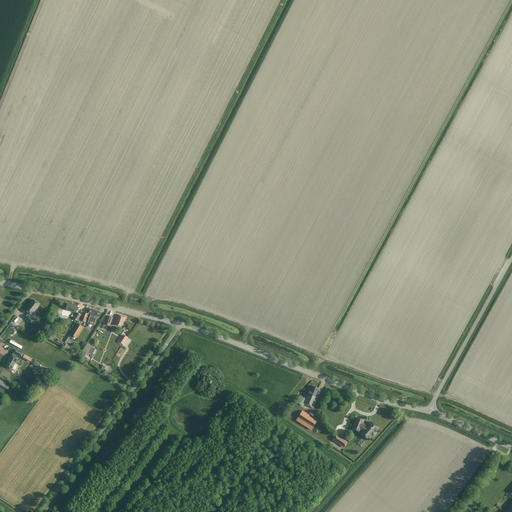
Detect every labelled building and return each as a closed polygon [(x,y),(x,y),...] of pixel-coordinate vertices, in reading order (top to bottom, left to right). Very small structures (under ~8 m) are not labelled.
[(38,304),(33,300),(25,310),(32,315),(37,307),(36,307),(38,304)] [(65,310),(76,312),(77,306),(67,304),(65,310)] [(96,319),(97,320),(100,312),(90,308),(87,315),(90,315),(88,323),(94,325),(96,319)] [(24,318),(30,323),(33,319),(27,314),(24,318)] [(123,322),(125,317),(117,314),(113,324),(121,326),(123,322)] [(110,326),(113,317),(107,316),(104,324),(110,326)] [(0,337),(0,338),(5,342),(17,326),(11,322),(0,337)] [(82,327),(77,325),(71,334),(75,337),(82,327)] [(18,356),(21,357),(23,354),(15,349),(12,355),(11,354),(7,362),(5,366),(12,370),(18,358),(17,358),(18,356)] [(315,397),(318,388),(313,386),(311,391),(309,391),(308,394),(308,395),(304,405),(313,408),(317,398),(315,397)] [(311,430),(316,421),(309,417),(310,416),(302,411),(296,420),(311,430)] [(361,433),(367,439),(371,435),(372,435),(373,436),(374,435),(375,435),(375,434),(375,433),(375,432),(374,431),(377,428),(371,422),(367,426),(362,423),(363,420),(357,418),(353,428),(359,431),(360,429),(362,431),(361,433)] [(332,441),(344,448),(348,442),(336,434),(332,441)]
